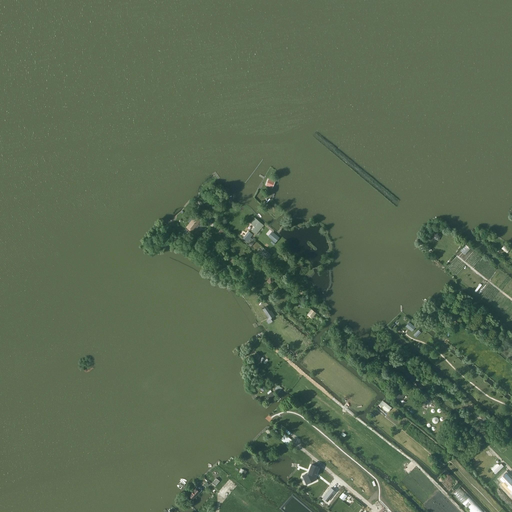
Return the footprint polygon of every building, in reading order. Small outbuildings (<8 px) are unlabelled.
[(275,181),(269,178),(266,185),(272,188),(275,181)] [(197,215),(187,227),(194,232),(199,225),(202,228),(206,222),(197,215)] [(255,226),(252,230),(257,234),(264,224),(255,217),(251,222),(255,226)] [(268,235),(273,239),(271,242),(274,244),(280,237),(273,230),(268,235)] [(253,234),(248,231),(243,238),(249,243),(248,244),(251,246),(256,240),(252,238),(250,237),(253,234)] [(267,260),(272,254),(264,246),(258,252),(267,260)] [(259,299),(255,303),(267,313),(270,308),(259,299)] [(312,318),(317,313),(312,309),(307,314),(312,318)] [(412,331),(416,326),(409,321),(406,325),(412,331)] [(399,388),(393,394),(400,401),(406,395),(399,388)] [(269,400),(275,394),(271,390),(265,396),(269,400)] [(424,397),(422,404),(436,408),(437,403),(432,402),(433,399),(424,397)] [(388,412),(392,407),(382,400),(379,404),(388,412)] [(477,453),(481,456),(488,450),(485,446),(477,453)] [(504,466),(501,463),(493,471),(496,474),(504,466)] [(308,473),(303,475),(305,480),(307,480),(308,483),(316,479),(315,476),(316,476),(318,468),(315,467),(316,466),(311,464),(308,473)] [(511,478),(508,475),(503,480),(511,488),(509,490),(511,492),(511,478)] [(193,491),(185,499),(189,503),(197,494),(193,491)] [(328,491),(321,500),(325,503),(332,495),(328,491)]
